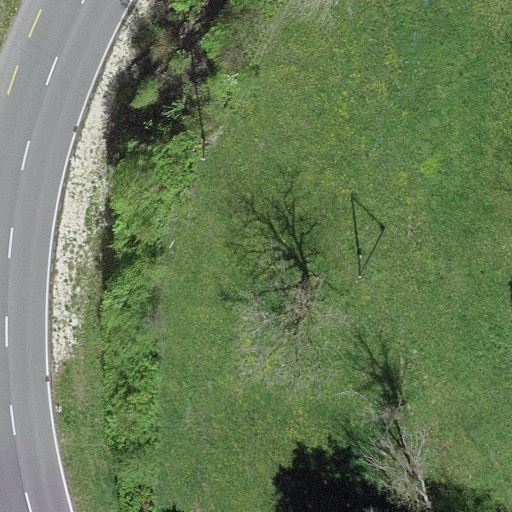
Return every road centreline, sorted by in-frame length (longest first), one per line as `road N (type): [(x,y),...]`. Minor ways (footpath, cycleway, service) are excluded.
road 1 (primary): [(76,0),(28,123),(0,299)]
road 2 (primary): [(0,378),(29,511)]
